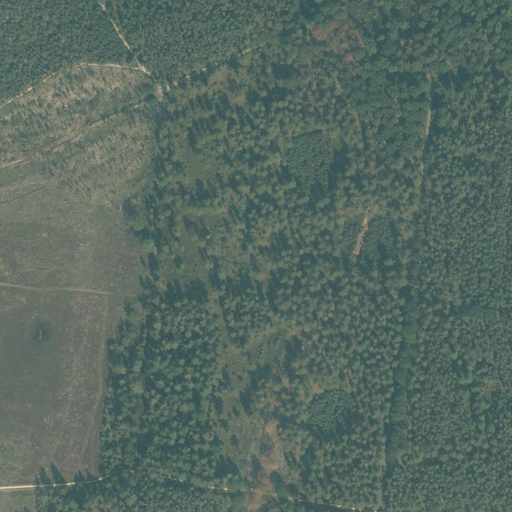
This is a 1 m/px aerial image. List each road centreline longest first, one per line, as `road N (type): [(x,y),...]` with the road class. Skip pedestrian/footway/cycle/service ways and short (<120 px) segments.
road 1 (track): [(404,298),(151,297),(134,471)]
road 2 (track): [(282,35),(271,296)]
road 3 (track): [(435,77),(404,298)]
road 4 (track): [(135,480),(352,511)]
road 5 (track): [(378,511),(404,298)]
road 6 (track): [(332,11),(402,77),(511,77)]
road 7 (track): [(159,92),(151,297)]
road 8 (track): [(159,92),(332,11)]
road 9 (track): [(0,167),(159,92)]
road 10 (track): [(135,480),(0,491)]
